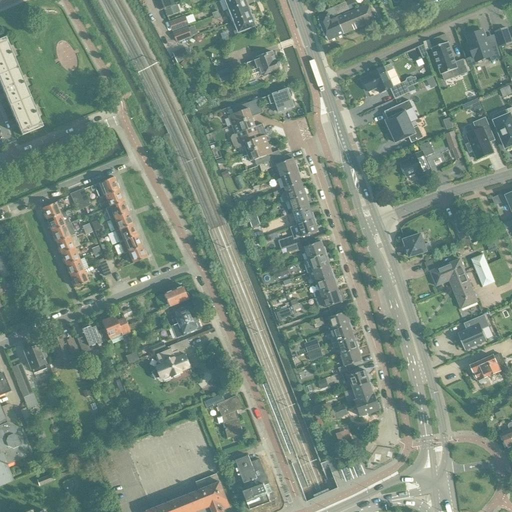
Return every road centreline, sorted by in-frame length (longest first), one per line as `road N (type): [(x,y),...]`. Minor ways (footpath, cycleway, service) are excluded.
road 1 (residential): [(342,137),(310,147),(381,354),(389,431)]
road 2 (residential): [(197,262),(301,511)]
road 3 (residential): [(0,342),(197,262)]
road 4 (residential): [(511,2),(323,83)]
road 5 (tertiary): [(364,225),(415,376)]
road 6 (tertiary): [(428,372),(376,222)]
road 7 (residential): [(0,212),(139,152)]
road 8 (residential): [(376,222),(511,175)]
road 9 (residential): [(197,262),(139,152)]
